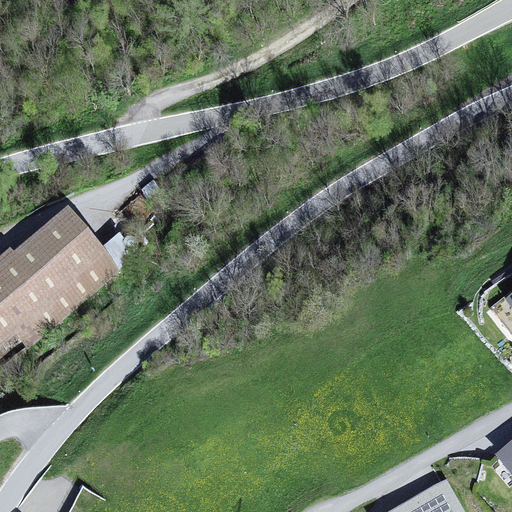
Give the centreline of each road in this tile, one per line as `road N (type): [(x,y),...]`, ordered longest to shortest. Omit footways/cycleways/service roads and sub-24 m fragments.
road 1 (tertiary): [(511,103),(376,171),(271,238),(65,430)]
road 2 (residential): [(0,170),(351,77),(511,7)]
road 3 (track): [(130,134),(146,108),(283,44),(350,0)]
road 4 (residential): [(340,511),(511,418)]
